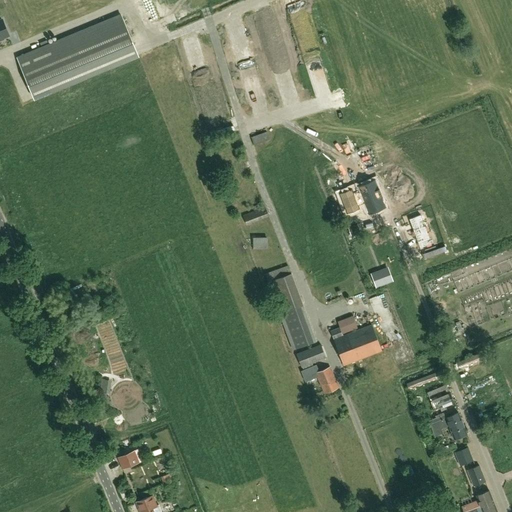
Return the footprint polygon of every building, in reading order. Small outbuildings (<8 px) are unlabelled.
[(17,59),(34,98),(138,55),(121,16),(17,59)] [(254,145),(270,139),(267,132),(251,138),(254,145)] [(351,190),(340,194),(347,213),(359,209),(357,206),(364,203),(368,211),(384,205),(375,180),(358,187),(359,190),(352,193),(351,190)] [(247,224),(269,216),(265,206),(243,215),(247,224)] [(351,236),(361,233),(358,224),(348,227),(351,236)] [(253,249),(268,249),(268,237),(253,237),(253,249)] [(282,268),(266,273),(293,349),(309,343),(282,268)] [(378,284),(389,280),(386,272),(375,276),(378,284)] [(342,334),(358,328),(353,315),(337,321),(342,334)] [(344,366),(382,350),(372,324),(342,336),(339,327),(330,331),(344,366)] [(302,367),(326,358),(321,344),(296,354),(302,367)] [(470,357),(456,363),(458,368),(472,363),(486,357),(484,352),(470,357)] [(324,393),(339,387),(330,367),(319,371),(316,365),(301,371),(305,381),(317,376),(324,393)] [(408,389),(442,376),(440,371),(406,383),(408,389)] [(427,393),(430,400),(434,411),(454,403),(447,385),(427,393)] [(451,412),(445,415),(429,421),(435,436),(443,433),(441,429),(449,425),(454,439),(467,434),(459,412),(452,415),(451,412)] [(473,460),(468,447),(455,452),(460,465),(473,460)] [(140,462),(136,451),(119,457),(123,468),(140,462)] [(474,486),(486,481),(479,465),(467,470),(474,486)] [(497,511),(489,491),(476,496),(481,508),(470,511),(497,511)] [(140,511),(163,511),(160,504),(157,506),(153,495),(136,502),(140,511)]
